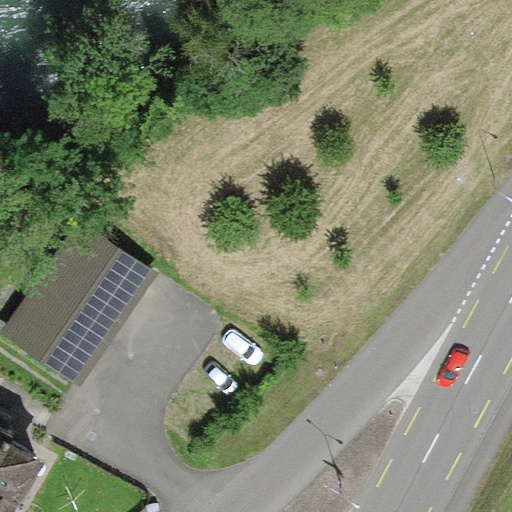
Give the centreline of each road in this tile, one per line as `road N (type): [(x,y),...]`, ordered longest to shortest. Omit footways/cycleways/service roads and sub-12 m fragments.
road 1 (primary): [(511,228),(233,511)]
road 2 (primary): [(392,511),(511,290)]
